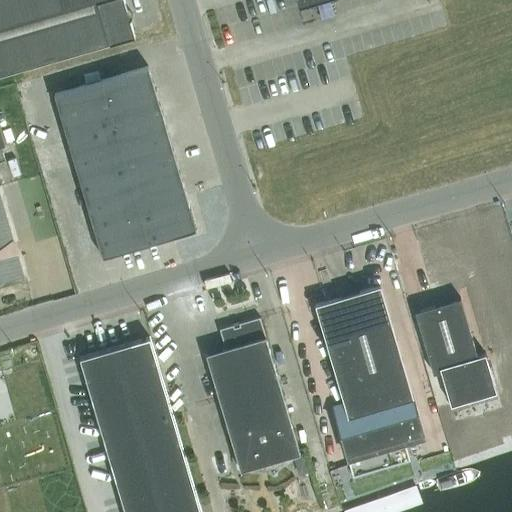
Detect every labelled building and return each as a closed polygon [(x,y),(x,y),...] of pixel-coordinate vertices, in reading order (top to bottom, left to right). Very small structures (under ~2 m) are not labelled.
[(109,43),(134,36),(129,19),(132,13),(127,11),(123,0),(0,0),(0,74),(109,42),(109,43)] [(155,89),(148,66),(101,80),(108,103),(155,89)] [(101,80),(54,94),(61,117),(108,103),(101,80)] [(155,89),(108,103),(115,126),(162,113),(155,89)] [(61,117),(68,140),(115,126),(108,103),(61,117)] [(162,113),(115,126),(122,150),(169,136),(162,113)] [(75,164),(122,150),(115,126),(68,140),(75,164)] [(122,150),(128,173),(175,159),(169,136),(122,150)] [(122,150),(75,164),(81,187),(128,173),(122,150)] [(182,182),(175,159),(128,173),(135,196),(182,182)] [(88,210),(112,203),(135,196),(128,173),(81,187),(88,210)] [(135,196),(149,243),(196,229),(182,182),(135,196)] [(0,286),(25,279),(0,194),(0,286)] [(112,203),(126,250),(149,243),(135,196),(112,203)] [(112,203),(88,210),(102,257),(126,250),(112,203)] [(404,440),(424,434),(380,284),(314,304),(346,410),(334,413),(352,475),(409,458),(404,440)] [(450,404),(496,390),(485,353),(477,355),(460,297),(414,311),(433,373),(441,370),(450,404)] [(300,453),(260,318),(259,316),(219,328),(225,347),(206,353),(240,470),(300,453)] [(91,398),(161,378),(149,337),(79,357),(87,384),(91,398)] [(161,378),(91,398),(103,439),(173,418),(161,378)] [(173,418),(103,439),(115,480),(185,459),(173,418)] [(185,459),(115,480),(124,511),(155,511),(197,500),(185,459)] [(200,511),(197,500),(155,511),(200,511)]
